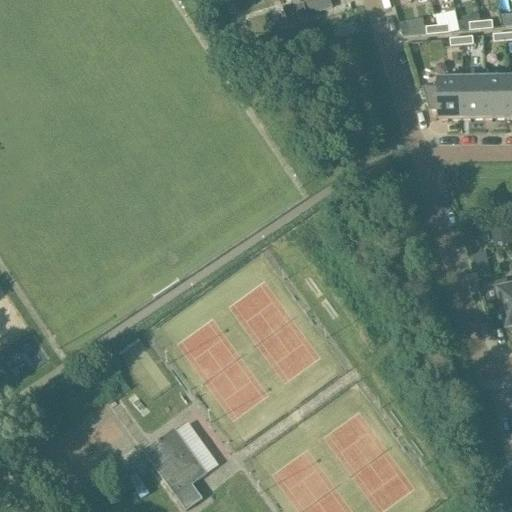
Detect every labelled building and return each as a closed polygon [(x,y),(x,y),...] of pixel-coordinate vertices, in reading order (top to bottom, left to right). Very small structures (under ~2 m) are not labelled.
[(293,0),(295,5),(283,9),(287,25),(307,19),(303,5),(304,5),(305,4),(318,1),(319,0),(293,0)] [(318,1),(305,4),(310,18),(322,14),(318,1)] [(234,3),(227,5),(230,16),(237,14),(234,3)] [(493,22),(481,23),(482,31),(493,30),(493,22)] [(482,31),(481,23),(469,25),(470,33),(482,31)] [(449,27),(438,28),(438,36),(450,35),(449,27)] [(426,29),(427,37),(438,36),(438,28),(426,29)] [(506,43),(505,35),(493,36),(494,44),(506,43)] [(473,38),(462,39),(462,47),(474,46),(473,38)] [(462,39),(450,40),(451,48),(462,47),(462,39)] [(462,121),(461,77),(439,78),(439,81),(439,122),(462,121)] [(463,77),(461,77),(462,121),(484,121),(484,80),(463,81),(463,77)] [(507,80),(484,80),(484,121),(507,121),(507,80)] [(492,231),(494,246),(511,244),(509,228),(492,231)] [(507,281),(484,286),(489,311),(501,308),(502,313),(506,332),(510,331),(511,334),(511,287),(508,288),(507,281)] [(192,486),(208,475),(175,429),(143,452),(186,511),(188,511),(203,502),(192,486)]
